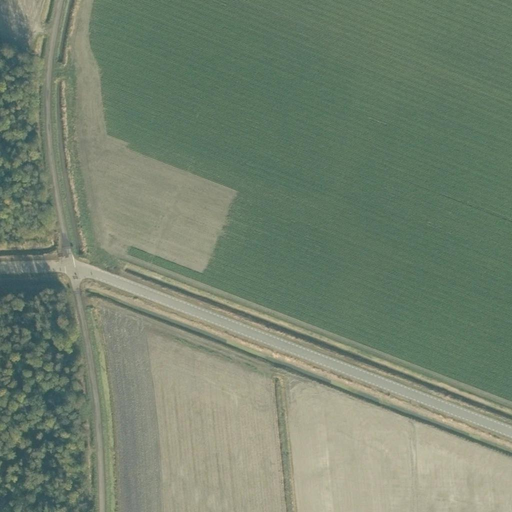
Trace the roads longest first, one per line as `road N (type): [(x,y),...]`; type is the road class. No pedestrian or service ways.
road 1 (unclassified): [(511,433),(71,268)]
road 2 (unclassified): [(71,268),(46,112),(59,0)]
road 3 (unclassified): [(101,511),(95,397),(71,268)]
